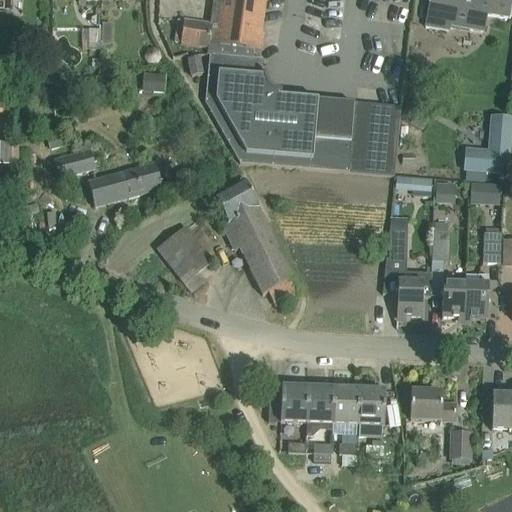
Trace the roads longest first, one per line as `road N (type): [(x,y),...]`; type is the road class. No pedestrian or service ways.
road 1 (residential): [(511,352),(315,344),(106,285),(0,243)]
road 2 (track): [(310,511),(271,465),(222,361),(218,320)]
road 3 (track): [(106,285),(129,425)]
